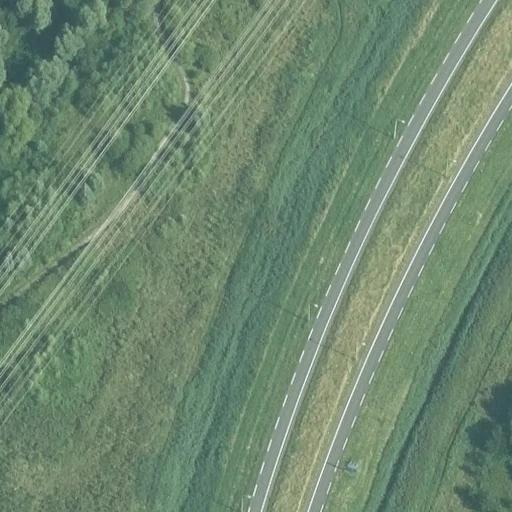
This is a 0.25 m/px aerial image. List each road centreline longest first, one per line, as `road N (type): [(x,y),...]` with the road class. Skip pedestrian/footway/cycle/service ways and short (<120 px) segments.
road 1 (primary): [(496,0),(458,52),(347,251),(254,511)]
road 2 (primary): [(301,511),(356,358),(465,141),(511,76)]
